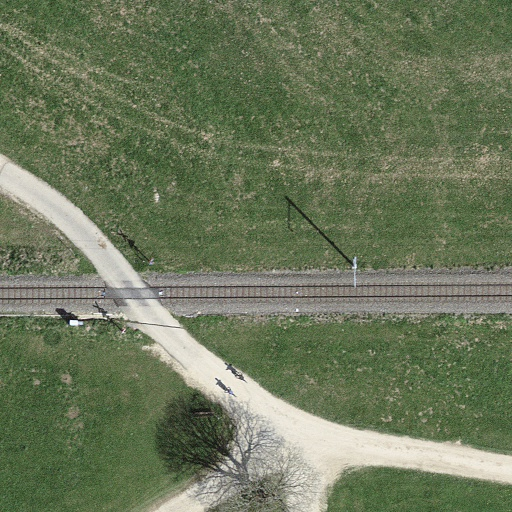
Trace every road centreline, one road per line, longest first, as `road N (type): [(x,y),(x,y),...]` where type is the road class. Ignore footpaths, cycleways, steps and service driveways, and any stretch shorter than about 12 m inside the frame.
road 1 (unclassified): [(298,511),(287,456),(70,236),(0,191)]
road 2 (track): [(511,469),(386,453),(287,456),(198,511)]
